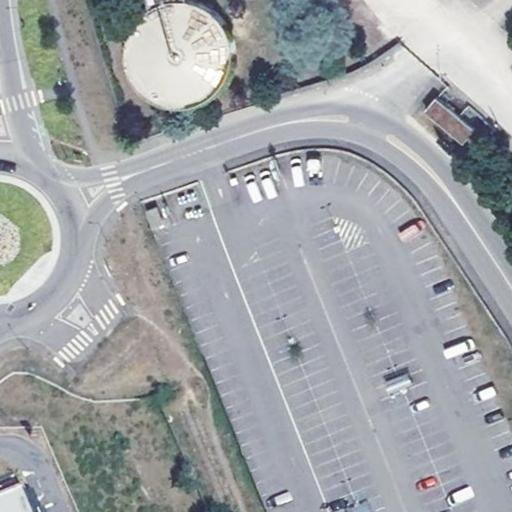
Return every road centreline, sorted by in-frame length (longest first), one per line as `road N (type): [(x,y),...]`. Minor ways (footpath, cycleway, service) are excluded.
road 1 (residential): [(511,289),(429,167),(373,128),(334,119),(281,127),(111,183)]
road 2 (tertiary): [(32,171),(0,42)]
